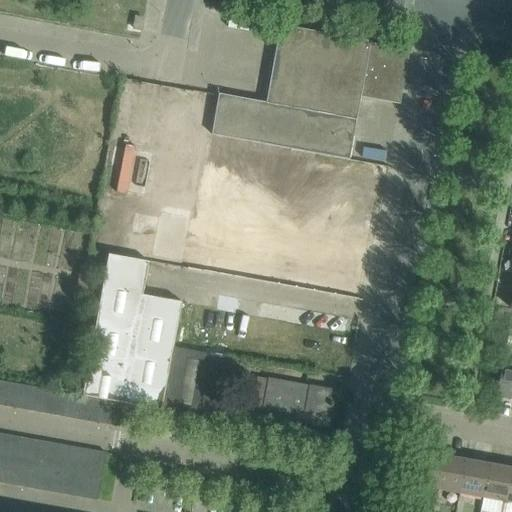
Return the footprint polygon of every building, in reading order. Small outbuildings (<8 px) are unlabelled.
[(141,31),(143,19),(136,17),(133,29),(141,31)] [(400,105),(410,50),(370,43),(371,42),(280,26),(266,103),(356,120),(361,98),(400,105)] [(266,103),(219,94),(218,96),(211,135),(290,149),(349,160),(356,120),(266,103)] [(187,269),(363,301),(364,295),(360,294),(368,255),(371,256),(375,234),(324,225),(327,212),(290,206),(292,192),(233,181),(204,176),(187,269)] [(143,202),(136,238),(184,246),(190,211),(143,202)] [(103,400),(114,402),(132,405),(149,408),(161,410),(172,348),(181,302),(142,296),(149,262),(108,255),(95,325),(94,331),(82,396),(91,397),(103,400)] [(182,303),(181,302),(172,348),(161,410),(220,421),(233,357),(174,347),(182,303)] [(511,366),(502,365),(496,396),(511,399),(511,366)] [(331,403),(333,391),(307,386),(307,387),(269,380),(260,428),(273,431),(275,417),(327,426),(330,407),(332,407),(333,403),(331,403)] [(4,406),(15,408),(20,385),(8,382),(8,383),(4,406)] [(15,408),(27,410),(32,387),(20,385),(15,408)] [(27,410),(39,413),(43,389),(32,387),(27,410)] [(39,413),(51,415),(55,391),(43,389),(39,413)] [(51,415),(63,417),(67,393),(55,391),(51,415)] [(67,393),(63,417),(76,419),(80,396),(67,393)] [(76,419),(87,421),(91,397),(82,396),(80,396),(76,419)] [(103,400),(91,397),(87,421),(99,423),(103,400)] [(110,425),(113,409),(114,402),(103,400),(99,423),(110,425)] [(11,436),(0,433),(0,458),(6,459),(11,436)] [(6,459),(18,461),(22,438),(11,436),(6,459)] [(34,440),(22,438),(18,461),(30,463),(34,440)] [(30,463),(42,466),(46,442),(34,440),(30,463)] [(58,444),(46,442),(42,466),(54,468),(58,444)] [(54,468),(66,470),(70,446),(58,444),(54,468)] [(82,449),(70,446),(66,470),(77,472),(82,449)] [(77,472),(89,474),(93,451),(82,449),(77,472)] [(105,453),(93,451),(89,474),(101,476),(105,453)] [(441,456),(417,451),(411,485),(435,489),(441,456)] [(435,489),(458,493),(465,460),(441,456),(435,489)] [(2,483),(14,486),(18,461),(6,459),(2,483)] [(488,464),(465,460),(458,493),(482,498),(488,464)] [(30,463),(18,461),(14,486),(26,488),(30,463)] [(26,488),(38,490),(42,466),(30,463),(26,488)] [(511,470),(511,468),(488,464),(482,498),(506,502),(511,470)] [(54,468),(42,466),(38,490),(49,492),(54,468)] [(49,492),(61,494),(66,470),(54,468),(49,492)] [(77,472),(66,470),(61,494),(73,496),(77,472)] [(73,496),(85,498),(89,474),(77,472),(73,496)] [(101,476),(89,474),(85,498),(97,500),(101,476)]
